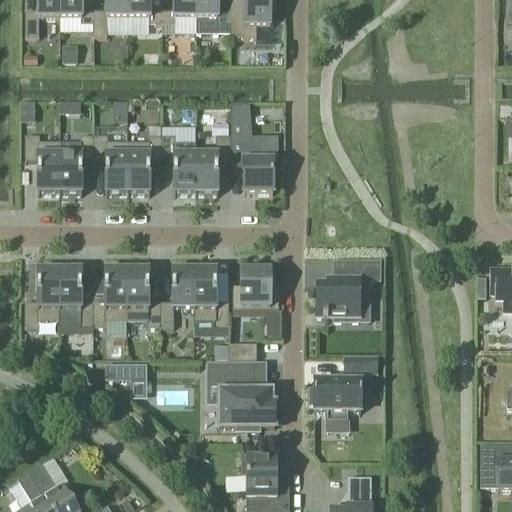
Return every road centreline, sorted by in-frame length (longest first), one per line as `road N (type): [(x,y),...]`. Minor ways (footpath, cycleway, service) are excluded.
road 1 (residential): [(294,236),(0,237)]
road 2 (residential): [(296,0),(294,236)]
road 3 (residential): [(484,0),(489,235)]
road 4 (residential): [(294,236),(294,457)]
